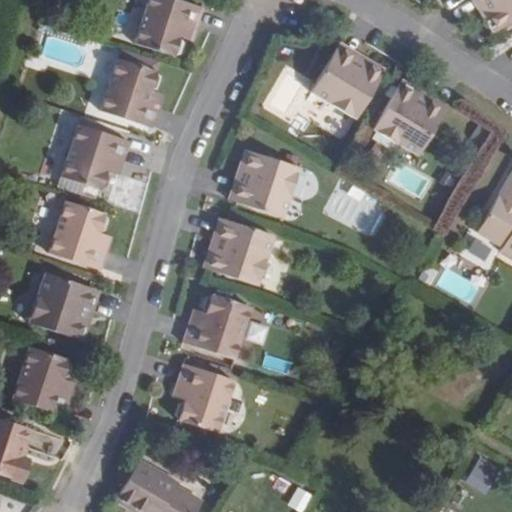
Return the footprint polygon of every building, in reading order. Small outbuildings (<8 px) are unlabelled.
[(192,27),(200,6),(182,0),(146,0),(132,41),(171,54),(178,52),(181,40),(177,36),(177,34),(181,23),(192,27)] [(491,12),(495,9),(489,0),(477,0),(488,17),(491,12)] [(511,20),(511,0),(489,0),(495,9),(491,12),(488,17),(494,27),(501,28),(511,20)] [(177,34),(189,38),(192,27),(181,23),(177,34)] [(373,71),(376,67),(381,65),(349,45),(344,52),(373,71)] [(116,57),(115,56),(98,109),(148,126),(155,103),(144,99),(147,90),(147,88),(154,86),(157,74),(152,69),(155,59),(119,48),(116,57)] [(390,76),(390,71),(381,65),(376,67),(373,71),(344,52),(319,94),(364,121),(390,76)] [(293,66),(281,82),(292,91),(305,75),(293,66)] [(381,131),(426,158),(450,117),(421,100),(423,96),(422,90),(414,85),(408,86),(381,131)] [(155,103),(158,94),(147,90),(144,99),(155,103)] [(450,117),(456,109),(422,90),(423,96),(421,100),(450,117)] [(118,160),(125,139),(77,122),(59,174),(96,186),(104,185),(107,173),(104,168),(104,167),(107,157),(118,160)] [(245,170),(248,171),(237,205),(283,218),(298,170),(250,153),(244,155),(241,165),(245,170)] [(104,167),(115,170),(118,160),(107,157),(104,167)] [(245,170),(241,165),(229,202),(237,205),(248,171),(245,170)] [(511,190),(484,236),(510,251),(508,254),(511,256),(511,190)] [(44,250),(95,266),(102,244),(91,241),(94,231),(95,229),(100,228),(104,216),(100,210),(62,198),(44,250)] [(231,223),(222,220),(209,255),(215,254),(220,255),(231,223)] [(260,287),(276,238),(231,223),(220,255),(215,254),(209,255),(206,265),(212,273),(260,287)] [(102,244),(105,235),(94,231),(91,241),(102,244)] [(77,319),(88,286),(43,271),(26,321),(75,337),(81,334),(85,323),(81,320),(77,319)] [(85,323),(96,289),(88,286),(77,319),(81,320),(85,323)] [(203,309),(206,313),(205,315),(202,325),(192,322),(184,344),(234,360),(251,308),(213,295),(206,298),(203,309)] [(192,322),(202,325),(205,315),(194,312),(192,322)] [(8,396),(58,413),(66,391),(54,387),(57,377),(59,374),(64,374),(69,361),(64,357),(26,345),(8,396)] [(236,383),(186,366),(178,388),(190,391),(187,401),(186,403),(179,405),(176,416),(180,421),(219,434),(236,383)] [(66,391),(69,381),(57,377),(54,387),(66,391)] [(187,401),(190,391),(178,388),(175,397),(187,401)] [(19,452),(28,425),(0,414),(0,470),(18,476),(25,454),(19,452)] [(487,496),(499,467),(477,458),(465,486),(487,496)] [(182,485),(143,461),(119,502),(135,511),(199,511),(205,503),(180,488),(182,485)]
